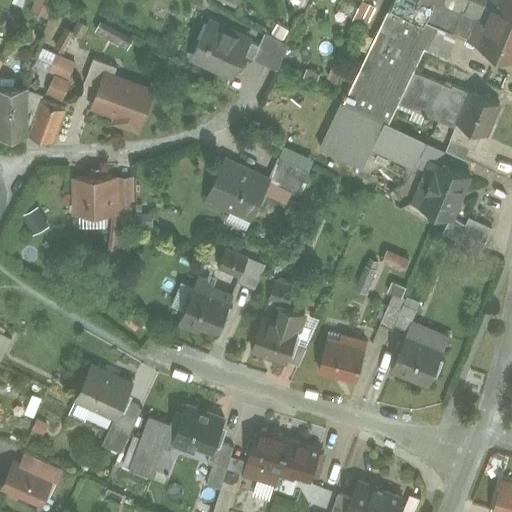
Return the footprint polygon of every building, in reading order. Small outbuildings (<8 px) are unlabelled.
[(57,0),(35,0),(31,10),(50,18),(57,0)] [(383,9),(364,0),(360,8),(354,20),(374,29),(383,9)] [(396,0),(392,10),(425,26),(428,21),(438,0),(445,4),(436,0),(396,0)] [(467,39),(476,19),(445,4),(438,0),(428,21),(442,27),(460,35),(467,39)] [(482,21),(490,6),(476,0),(446,0),(445,4),(476,19),(482,21)] [(511,0),(487,0),(487,1),(491,3),(490,6),(482,21),(476,19),(467,39),(511,59),(511,0)] [(386,122),(390,123),(400,101),(415,70),(424,49),(416,46),(425,26),(392,10),(389,9),(345,102),(386,122)] [(210,16),(189,58),(230,78),(251,36),(210,16)] [(89,25),(79,18),(74,29),(83,34),(89,25)] [(428,21),(425,26),(416,46),(424,49),(430,52),(431,51),(442,27),(428,21)] [(133,41),(101,22),(96,31),(125,48),(126,46),(129,48),(133,41)] [(288,30),(277,24),(271,34),(282,41),(288,30)] [(68,26),(51,51),(56,53),(61,56),(75,31),(68,26)] [(460,35),(442,27),(431,51),(449,59),(460,35)] [(271,34),(264,33),(254,55),(278,67),(289,44),(282,41),(271,34)] [(48,72),(56,53),(51,51),(41,47),(33,67),(48,73),(48,72)] [(55,73),(68,78),(75,61),(61,56),(56,53),(48,72),(54,75),(55,73)] [(99,86),(106,68),(116,72),(119,65),(94,56),(85,81),(99,86)] [(116,72),(106,68),(99,86),(91,108),(116,117),(114,123),(141,132),(158,87),(116,72)] [(443,83),(415,70),(400,101),(429,115),(443,83)] [(54,75),(48,89),(64,96),(71,79),(68,78),(55,73),(54,75)] [(470,89),(445,79),(443,83),(429,115),(454,125),(456,122),(470,89)] [(29,86),(0,86),(0,134),(30,135),(30,91),(29,86)] [(499,102),(470,89),(456,122),(481,131),(486,134),(499,102)] [(30,91),(30,135),(43,99),(45,95),(30,91)] [(65,108),(43,99),(30,135),(53,142),(65,108)] [(374,148),(386,122),(345,102),(342,101),(320,147),(364,168),(374,148)] [(424,155),(430,141),(390,123),(386,122),(374,148),(419,168),(424,155)] [(481,131),(456,122),(454,125),(448,137),(473,147),(481,131)] [(272,176),(271,178),(298,190),(312,160),(282,146),(280,152),(276,161),(278,162),(272,176)] [(220,162),(204,199),(251,221),(271,178),(272,176),(225,155),(220,162)] [(451,221),(471,175),(424,155),(419,168),(424,170),(410,203),(429,211),(427,215),(443,222),(445,218),(451,221)] [(90,175),(73,175),(74,213),(80,213),(105,212),(113,212),(113,201),(112,177),(112,174),(107,175),(107,166),(90,166),(90,175)] [(134,176),(112,177),(113,201),(135,201),(134,176)] [(39,205),(22,214),(34,235),(51,225),(39,205)] [(136,213),(136,225),(154,226),(155,211),(143,211),(143,213),(136,213)] [(105,228),(105,212),(80,213),(80,228),(105,228)] [(112,212),(109,236),(118,237),(120,213),(112,212)] [(493,228),(471,217),(467,225),(463,233),(460,240),(482,250),(493,228)] [(467,225),(458,218),(446,228),(453,236),(461,232),(463,233),(467,225)] [(224,247),(217,263),(242,273),(248,257),(224,247)] [(387,247),(382,258),(404,269),(409,257),(387,247)] [(381,262),(368,256),(355,287),(368,292),(381,262)] [(264,264),(248,257),(242,273),(239,279),(255,285),(264,264)] [(195,284),(183,314),(179,324),(198,332),(202,327),(219,333),(236,291),(199,275),(195,284)] [(183,314),(195,284),(181,279),(169,308),(183,314)] [(296,286),(274,280),(268,298),(291,304),(296,286)] [(392,280),(386,291),(401,298),(406,286),(392,280)] [(134,292),(125,304),(141,317),(151,304),(134,292)] [(395,324),(401,308),(388,303),(380,322),(393,327),(395,324)] [(261,319),(250,350),(289,363),(307,313),(282,305),(275,324),(261,319)] [(408,329),(413,318),(416,310),(402,305),(401,308),(395,324),(408,329)] [(408,329),(391,371),(428,386),(448,337),(449,332),(413,318),(408,329)] [(0,356),(2,357),(13,337),(0,329),(0,356)] [(331,329),(318,370),(357,383),(370,342),(331,329)] [(133,383),(90,363),(73,399),(116,419),(126,400),(133,383)] [(141,406),(126,400),(116,419),(105,443),(122,450),(141,406)] [(228,418),(186,403),(178,424),(175,434),(172,443),(195,452),(197,446),(213,452),(219,440),(228,418)] [(175,434),(178,424),(149,414),(142,438),(131,468),(155,475),(167,445),(171,446),(172,443),(175,434)] [(36,417),(31,429),(43,434),(48,422),(36,417)] [(323,445),(257,425),(246,460),(281,471),(312,480),(323,445)] [(131,468),(142,438),(133,434),(122,465),(131,468)] [(233,444),(219,440),(213,452),(210,460),(213,461),(207,482),(221,486),(227,467),(231,456),(233,444)] [(172,463),(171,446),(167,445),(155,475),(165,479),(168,471),(167,470),(169,464),(172,463)] [(18,462),(53,478),(57,480),(63,468),(23,450),(18,462)] [(243,472),(246,460),(231,456),(227,467),(240,471),(243,472)] [(11,459),(0,481),(0,488),(40,507),(53,478),(18,462),(11,459)] [(278,482),(281,471),(246,460),(243,472),(278,482)] [(213,511),(227,511),(240,471),(227,467),(221,486),(213,511)] [(399,511),(406,493),(359,475),(351,496),(346,510),(350,511),(399,511)] [(511,511),(511,482),(499,479),(489,511),(511,511)] [(344,511),(346,510),(351,496),(338,491),(329,511),(344,511)]
